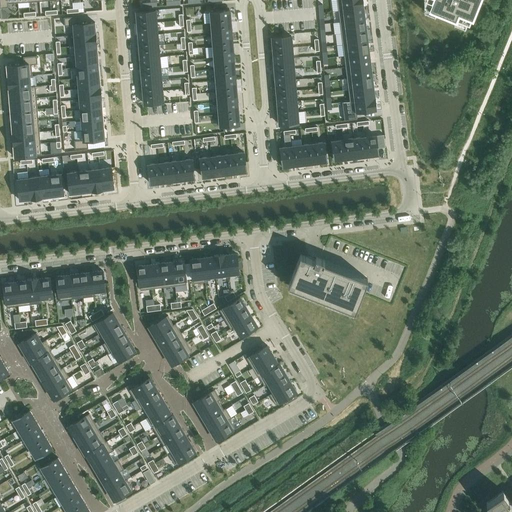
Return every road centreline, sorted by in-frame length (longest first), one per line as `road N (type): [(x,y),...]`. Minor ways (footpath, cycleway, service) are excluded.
road 1 (residential): [(121,511),(319,394),(259,292),(252,232)]
road 2 (residential): [(0,264),(252,232)]
road 3 (residential): [(119,0),(135,204)]
road 4 (residential): [(252,232),(411,212),(402,169)]
road 5 (residential): [(402,169),(382,0)]
road 6 (residential): [(402,169),(266,187)]
road 7 (residential): [(135,204),(0,219)]
road 8 (residential): [(266,187),(135,204)]
road 9 (residential): [(245,0),(249,104),(259,120)]
road 10 (residential): [(259,120),(266,102),(254,0)]
